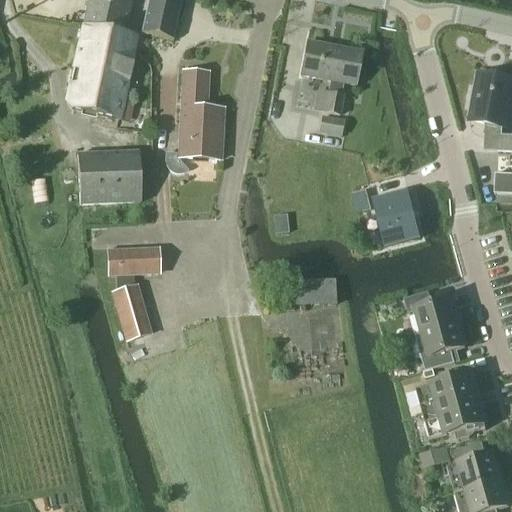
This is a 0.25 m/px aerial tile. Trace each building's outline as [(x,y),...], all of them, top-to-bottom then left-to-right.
[(87,0),(82,28),(122,36),(130,0),(87,0)] [(173,43),(181,0),(147,0),(140,36),(173,43)] [(82,28),(65,105),(70,112),(118,122),(136,38),(124,36),(122,36),(82,28)] [(300,78),(333,84),(330,96),(326,95),(323,115),(338,118),(342,98),(338,97),(340,85),(354,88),(360,55),(307,45),(300,78)] [(183,175),(186,173),(178,164),(178,160),(220,162),(222,113),(205,111),(207,76),(182,75),(178,157),(166,157),(166,164),(166,167),(167,170),(169,172),(171,174),(174,176),(177,176),(183,175)] [(511,137),(501,137),(502,129),(507,130),(511,111),(504,110),(509,82),(478,76),(475,92),(472,91),(469,107),(472,108),(469,123),(485,126),(483,153),(511,154),(511,137)] [(342,123),(322,119),(319,134),(339,138),(342,123)] [(77,157),(77,161),(79,207),(139,205),(137,155),(77,157)] [(511,176),(495,176),(494,196),(511,196),(511,176)] [(408,192),(372,202),(384,249),(420,240),(408,192)] [(366,193),(355,196),(360,215),(371,212),(366,193)] [(145,252),(108,254),(109,279),(115,279),(116,295),(133,290),(132,278),(146,278),(145,252)] [(116,295),(112,296),(126,344),(151,336),(137,289),(133,290),(116,295)] [(428,294),(404,301),(408,317),(417,314),(423,336),(460,325),(456,312),(453,313),(450,302),(432,307),(428,294)] [(460,325),(423,336),(429,360),(463,350),(461,340),(464,339),(460,325)] [(395,368),(399,381),(421,375),(416,362),(395,368)] [(484,427),(470,376),(469,371),(452,376),(451,373),(438,376),(440,385),(415,392),(429,442),(454,435),(457,443),(470,440),(469,437),(485,432),(484,427)] [(455,467),(447,469),(454,496),(503,482),(499,468),(496,469),(492,457),(485,459),(482,445),(452,453),(455,467)] [(503,482),(454,496),(458,511),(497,511),(507,509),(504,497),(507,496),(503,482)]
